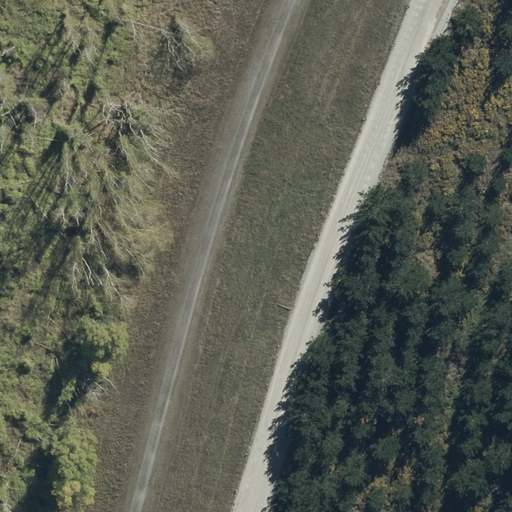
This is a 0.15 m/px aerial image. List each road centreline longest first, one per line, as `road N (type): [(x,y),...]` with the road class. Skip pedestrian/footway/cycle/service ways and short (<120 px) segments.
road 1 (track): [(429,0),(298,330),(248,511)]
road 2 (track): [(133,511),(294,0)]
